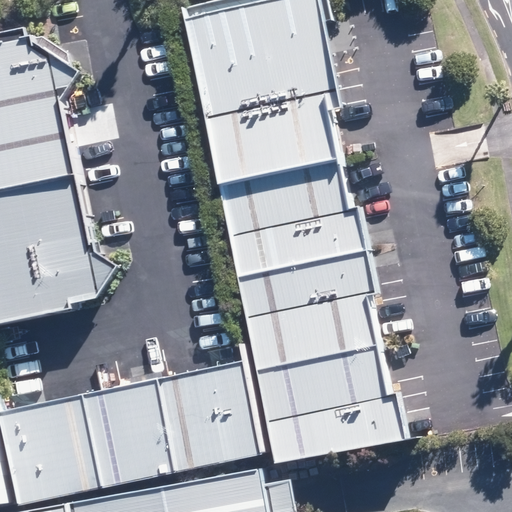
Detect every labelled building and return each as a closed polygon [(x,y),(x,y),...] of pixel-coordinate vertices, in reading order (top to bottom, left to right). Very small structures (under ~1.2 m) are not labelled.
[(221,0),(189,7),(227,186),(348,162),(343,136),(338,111),(352,108),(334,17),(341,16),(337,0),(221,0)] [(0,196),(87,178),(71,95),(91,70),(46,35),(0,44),(0,196)] [(353,186),(348,162),(227,186),(246,275),(378,249),(369,207),(358,210),(353,186)] [(102,250),(87,178),(0,196),(0,319),(111,295),(128,263),(102,250)] [(264,367),(385,342),(380,319),(375,296),(387,294),(378,249),(246,275),(264,367)] [(390,368),(385,342),(264,367),(284,463),(416,436),(407,391),(395,393),(390,368)] [(187,469),(274,451),(255,358),(167,376),(187,469)] [(167,376),(93,392),(112,485),(187,469),(167,376)] [(25,503),(112,485),(93,392),(6,410),(25,503)] [(0,500),(15,497),(0,423),(0,500)] [(281,511),(280,506),(272,461),(78,498),(80,511),(281,511)]
